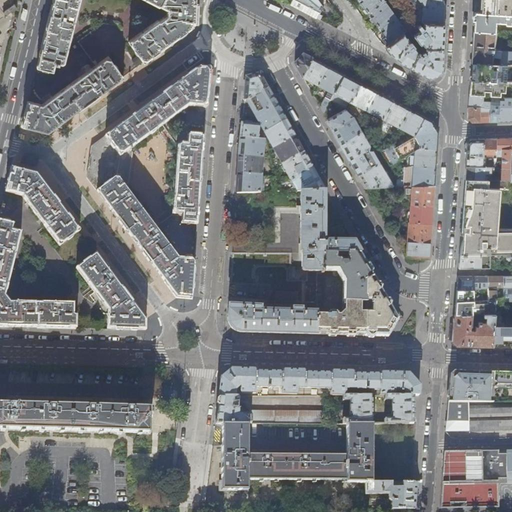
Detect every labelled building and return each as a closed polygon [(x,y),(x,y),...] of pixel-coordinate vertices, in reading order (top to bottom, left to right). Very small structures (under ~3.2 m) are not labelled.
[(53,0),(51,12),(37,67),(38,67),(37,69),(39,71),(44,73),(47,71),(47,69),(54,71),(55,64),(60,65),(60,63),(62,64),(64,63),(79,0),(147,0),(158,5),(159,5),(167,9),(167,15),(159,21),(158,20),(128,42),(138,55),(144,62),(166,45),(187,30),(195,24),(196,6),(196,0),(53,0)] [(292,0),(290,4),(304,11),(317,18),(324,4),(320,0),(292,0)] [(357,0),(363,6),(368,14),(385,2),(387,0),(357,0)] [(405,0),(402,2),(412,27),(418,23),(423,23),(444,24),(444,14),(445,6),(442,0),(405,0)] [(511,0),(481,0),(481,13),(511,14),(511,0)] [(20,1),(4,12),(7,15),(19,7),(21,7),(22,1),(20,1)] [(385,2),(368,14),(373,21),(379,29),(381,28),(396,17),(385,2)] [(511,14),(481,13),(474,13),(474,21),(473,30),(493,32),(494,22),(503,22),(504,24),(511,24),(511,14)] [(396,17),(381,28),(383,30),(380,31),(383,35),(380,37),(381,38),(387,46),(404,33),(407,31),(396,17)] [(442,58),(444,24),(423,23),(423,28),(414,36),(420,45),(422,43),(426,48),(426,54),(426,55),(424,56),(423,55),(419,52),(411,43),(410,42),(404,33),(387,46),(386,46),(389,51),(391,54),(401,62),(430,78),(441,71),(442,58)] [(493,32),(473,30),(472,46),(471,63),(507,65),(511,65),(511,51),(493,50),(494,36),(498,37),(498,33),(493,32)] [(302,76),(312,58),(308,56),(303,53),(295,62),(298,68),(302,76)] [(132,60),(137,66),(144,62),(138,55),(132,60)] [(22,126),(47,132),(79,109),(98,95),(108,88),(123,76),(108,56),(91,69),(88,65),(86,65),(82,68),(82,69),(85,73),(52,97),(49,94),(42,99),(45,102),(42,104),(28,101),(23,122),(22,126)] [(320,62),(312,58),(302,76),(303,78),(318,85),(328,66),(320,62)] [(507,65),(471,63),(471,71),(470,80),(506,82),(507,65)] [(335,70),(328,66),(318,85),(334,94),(344,75),(335,70)] [(177,298),(192,299),(193,276),(193,275),(195,259),(193,259),(194,257),(192,255),(186,255),(184,256),(184,258),(178,258),(124,186),(128,184),(132,153),(131,151),(132,150),(131,149),(189,107),(196,108),(196,110),(198,112),(203,112),(205,111),(205,109),(206,108),(208,87),(210,72),(210,69),(199,68),(163,94),(153,102),(132,117),(92,146),(91,152),(88,173),(87,178),(107,205),(140,248),(166,283),(177,298)] [(245,100),(247,101),(267,89),(263,82),(259,75),(247,78),(246,90),(245,100)] [(351,78),(344,75),(334,94),(350,102),(360,83),(351,78)] [(511,82),(506,82),(470,80),(470,87),(469,95),(483,96),(491,97),(500,97),(511,98),(511,82)] [(363,85),(360,83),(350,102),(346,110),(353,116),(361,120),(366,111),(376,91),(367,87),(363,85)] [(267,89),(247,101),(251,107),(252,110),(249,111),(251,114),(254,113),(256,116),(276,105),(271,96),(267,89)] [(383,95),(376,91),(366,111),(382,119),(392,100),(383,95)] [(491,102),(483,101),(483,96),(469,95),(469,101),(469,107),(491,108),(491,102)] [(320,107),(324,114),(331,100),(325,97),(320,107)] [(491,102),(491,108),(490,121),(495,121),(499,121),(500,97),(491,97),(491,102)] [(511,98),(500,97),(499,121),(508,121),(511,120),(511,98)] [(400,104),(392,100),(382,119),(398,127),(408,108),(400,104)] [(276,105),(256,116),(261,125),(265,133),(285,121),(280,112),(276,105)] [(491,108),(469,107),(468,118),(472,122),(481,122),(490,121),(491,108)] [(416,112),(408,108),(398,127),(414,136),(424,117),(416,112)] [(332,127),(353,116),(346,110),(346,109),(328,120),(330,123),(332,127)] [(362,131),(353,116),(332,127),(336,134),(341,143),(362,131)] [(428,119),(424,117),(414,136),(394,147),(392,144),(386,147),(393,162),(395,161),(416,150),(421,147),(437,148),(437,141),(438,131),(432,120),(428,119)] [(285,121),(265,133),(274,148),(294,136),(289,128),(285,121)] [(243,130),(242,137),(259,138),(259,132),(260,126),(253,125),(252,122),(247,122),(245,124),(243,124),(243,130)] [(368,141),(362,131),(341,143),(345,149),(350,159),(370,147),(372,142),(368,141)] [(182,223),(197,225),(198,214),(200,185),(201,179),(202,154),(204,137),(188,136),(187,146),(177,145),(173,213),(182,214),(182,223)] [(294,136),(274,148),(283,164),(303,152),(298,144),(294,136)] [(259,138),(242,137),(242,142),(241,151),(241,155),(263,157),(265,139),(259,138)] [(502,138),(496,139),(497,149),(502,150),(502,167),(510,168),(510,166),(511,150),(511,138),(502,138)] [(466,156),(467,156),(483,157),(483,139),(478,139),(471,139),(467,143),(467,147),(466,156)] [(491,139),(483,139),(483,157),(486,157),(497,158),(497,149),(496,139),(491,139)] [(369,150),(370,147),(350,159),(353,165),(359,174),(379,162),(372,150),(369,150)] [(436,157),(437,148),(421,147),(416,150),(415,160),(411,159),(411,160),(408,161),(408,165),(414,164),(435,166),(436,157)] [(303,152),(283,164),(292,180),(312,168),(307,160),(303,152)] [(263,157),(241,155),(240,168),(239,173),(262,174),(263,157)] [(486,157),(483,157),(467,156),(467,157),(466,161),(466,167),(486,167),(486,157)] [(393,186),(379,162),(359,174),(363,181),(366,187),(393,186)] [(414,164),(408,165),(405,165),(404,181),(400,181),(400,186),(411,186),(434,185),(435,176),(435,166),(414,164)] [(502,167),(486,167),(466,167),(466,172),(465,179),(492,180),(492,172),(491,172),(491,169),(494,170),(501,171),(501,177),(493,177),(493,180),(510,180),(510,168),(502,167)] [(22,195),(60,246),(80,231),(77,227),(76,226),(37,174),(23,170),(12,168),(10,174),(6,192),(22,195)] [(312,168),(292,180),(298,191),(301,191),(324,190),(316,176),(312,168)] [(262,174),(239,173),(238,183),(238,193),(261,192),(262,174)] [(460,246),(460,255),(480,253),(488,253),(489,258),(496,258),(500,258),(500,252),(511,252),(511,229),(504,229),(504,227),(496,227),(499,188),(509,189),(510,181),(510,180),(493,180),(492,180),(465,179),(464,189),(463,210),(461,229),(460,246)] [(434,185),(411,186),(411,189),(406,188),(406,193),(411,193),(407,249),(401,247),(406,257),(429,258),(430,249),(432,214),(433,199),(434,185)] [(324,190),(301,191),(301,207),(296,206),(296,214),(301,214),(300,250),(302,251),(302,270),(321,271),(321,273),(324,273),(325,271),(325,253),(361,253),(359,249),(354,242),(327,242),(327,243),(324,243),(324,228),(324,201),(324,190)] [(65,328),(76,329),(77,316),(73,316),(74,304),(11,302),(6,295),(21,231),(13,229),(14,224),(11,223),(12,221),(11,219),(5,218),(3,219),(2,221),(0,220),(0,326),(13,327),(65,328)] [(107,329),(146,330),(146,319),(131,300),(126,293),(101,259),(96,253),(76,268),(108,310),(107,329)] [(325,253),(325,271),(336,271),(343,283),(343,301),(361,301),(366,301),(367,301),(367,296),(365,296),(365,281),(374,276),(366,263),(361,253),(325,253)] [(488,253),(480,253),(460,255),(459,260),(459,268),(477,267),(489,267),(489,258),(488,253)] [(488,288),(488,275),(472,276),(458,276),(457,281),(457,290),(488,288)] [(504,300),(503,275),(497,275),(488,275),(488,288),(488,301),(496,301),(504,300)] [(511,275),(509,275),(503,275),(504,300),(511,300),(511,275)] [(367,296),(367,301),(372,301),(372,312),(366,312),(365,335),(378,336),(388,336),(398,319),(386,297),(374,276),(365,281),(365,296),(367,296)] [(488,301),(488,288),(457,290),(456,295),(455,307),(455,314),(472,314),(480,314),(483,314),(495,313),(496,301),(488,301)] [(361,301),(343,301),(343,309),(339,313),(337,313),(336,311),(330,311),(328,313),(318,313),(317,334),(341,335),(353,335),(365,335),(366,312),(361,312),(361,301)] [(296,334),(317,334),(318,313),(318,312),(301,311),(301,307),(293,306),(293,311),(261,311),(260,307),(229,305),(228,318),(229,322),(231,327),(234,330),(239,332),(242,332),(251,333),(257,333),(296,334)] [(494,325),(495,313),(483,314),(480,314),(480,316),(483,316),(483,317),(486,317),(486,322),(477,322),(477,326),(475,326),(474,331),(471,331),(472,314),(455,314),(454,322),(454,326),(453,340),(456,344),(472,344),(492,345),(494,325)] [(494,325),(492,345),(500,345),(511,345),(511,318),(506,319),(505,325),(502,325),(502,322),(499,322),(499,325),(494,325)] [(386,389),(386,396),(414,396),(414,395),(419,395),(419,389),(406,374),(390,373),(343,372),(308,371),(293,371),(247,370),(232,370),(222,378),(220,397),(236,397),(236,389),(239,386),(249,387),(249,393),(256,393),(257,387),(268,387),(268,388),(271,388),(271,387),(289,387),(289,394),(297,394),(297,388),(318,388),(338,388),(338,396),(341,396),(346,396),(346,389),(365,389),(365,390),(367,390),(367,389),(386,389)] [(448,396),(448,402),(511,402),(511,372),(500,372),(473,372),(453,371),(450,374),(449,382),(448,396)] [(414,396),(386,396),(384,396),(384,401),(387,401),(387,406),(391,406),(391,414),(387,414),(387,419),(371,419),(371,396),(360,396),(346,396),(341,396),(341,402),(348,403),(348,417),(340,418),(340,423),(346,423),(371,423),(414,423),(414,408),(414,396)] [(236,397),(220,397),(218,409),(216,423),(220,423),(246,423),(328,423),(328,410),(249,411),(249,414),(236,414),(239,397),(236,397)] [(0,428),(0,429),(148,433),(149,413),(152,413),(152,407),(140,407),(132,406),(133,401),(130,402),(126,402),(125,406),(96,406),(96,402),(93,401),(89,400),(89,405),(57,405),(57,401),(50,399),(49,404),(40,404),(17,404),(17,400),(10,399),(10,404),(3,403),(0,403),(0,428)] [(511,402),(448,402),(446,422),(446,432),(497,430),(511,429),(511,402)] [(371,423),(346,423),(347,456),(247,455),(246,423),(220,423),(221,441),(221,465),(221,481),(222,491),(247,491),(247,480),(347,481),(347,483),(366,483),(371,483),(371,465),(371,441),(371,423)] [(511,450),(494,451),(466,450),(446,451),(443,454),(443,464),(441,485),(440,505),(464,505),(464,500),(487,500),(486,476),(508,476),(508,479),(511,478),(511,450)] [(371,483),(366,483),(366,495),(388,495),(388,499),(392,501),(392,509),(420,509),(421,495),(422,483),(412,483),(402,483),(402,488),(394,488),(394,485),(391,485),(391,483),(371,483)]
